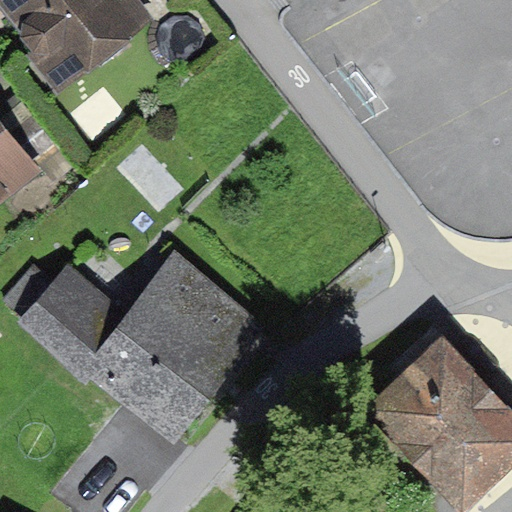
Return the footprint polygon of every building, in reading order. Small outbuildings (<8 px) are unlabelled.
[(0,0),(0,6),(23,35),(20,49),(59,98),(151,24),(131,0),(0,0)] [(0,205),(39,176),(0,126),(0,205)] [(129,321),(84,371),(178,449),(273,332),(180,256),(129,321)] [(84,371),(129,321),(70,269),(57,284),(37,266),(5,302),(84,371)] [(474,511),(511,477),(511,421),(440,345),(363,416),(452,511),(474,511)]
